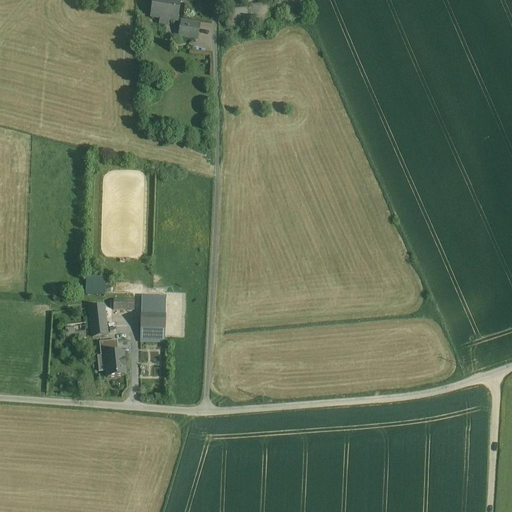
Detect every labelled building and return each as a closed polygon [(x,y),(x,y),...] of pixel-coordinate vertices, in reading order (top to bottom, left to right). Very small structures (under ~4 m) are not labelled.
[(178,23),(181,1),(177,0),(152,0),(150,19),(159,21),(159,25),(168,27),(169,22),(178,23)] [(198,42),(201,24),(181,21),(178,39),(198,42)] [(104,296),(105,278),(87,278),(86,296),(104,296)] [(141,343),(166,343),(166,297),(141,297),(141,343)] [(135,310),(135,301),(114,300),(114,309),(135,310)] [(107,376),(132,374),(127,334),(109,336),(106,306),(89,308),(92,338),(103,337),(107,376)] [(85,324),(75,324),(76,332),(86,332),(85,324)]
